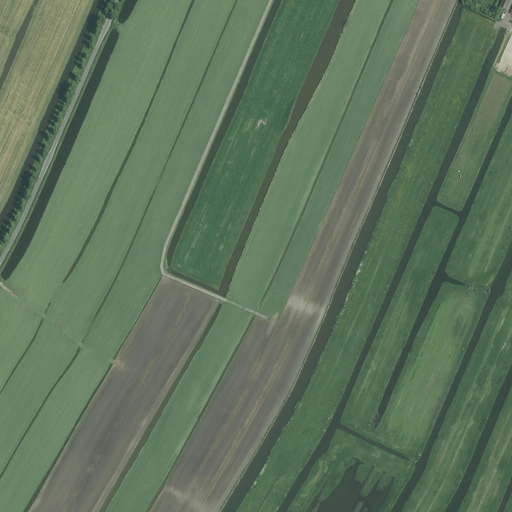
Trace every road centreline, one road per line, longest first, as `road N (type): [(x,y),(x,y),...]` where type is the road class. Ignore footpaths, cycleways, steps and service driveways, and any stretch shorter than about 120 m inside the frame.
road 1 (track): [(271,0),(161,267),(267,318),(285,293)]
road 2 (unclassified): [(0,263),(117,0)]
road 3 (track): [(138,343),(118,363),(78,344),(0,284)]
